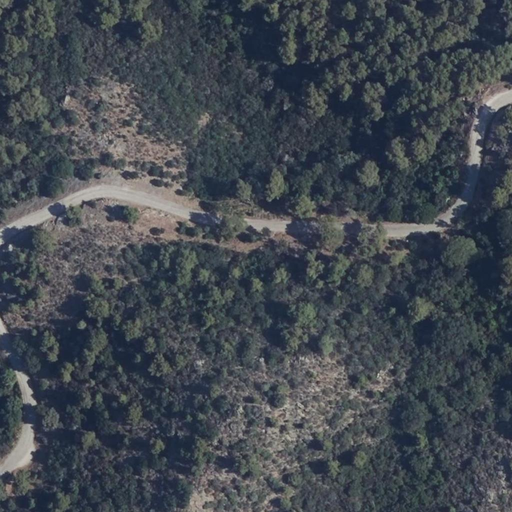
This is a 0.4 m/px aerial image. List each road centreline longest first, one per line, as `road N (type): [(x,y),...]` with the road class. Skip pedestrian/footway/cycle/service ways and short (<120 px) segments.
road 1 (tertiary): [(0,242),(55,203),(92,190),(263,227),(425,230),(461,206),(475,143),(495,107),(511,98)]
road 2 (tertiary): [(0,479),(25,438),(33,405),(0,312)]
